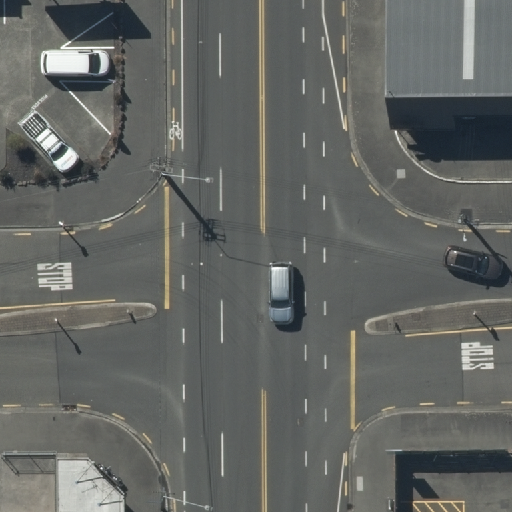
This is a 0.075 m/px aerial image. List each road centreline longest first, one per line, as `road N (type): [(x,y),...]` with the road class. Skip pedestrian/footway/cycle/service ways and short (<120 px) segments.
road 1 (secondary): [(264,314),(258,0)]
road 2 (unclassified): [(0,316),(264,314)]
road 3 (unclassified): [(264,314),(511,312)]
road 4 (secondary): [(265,511),(264,314)]
